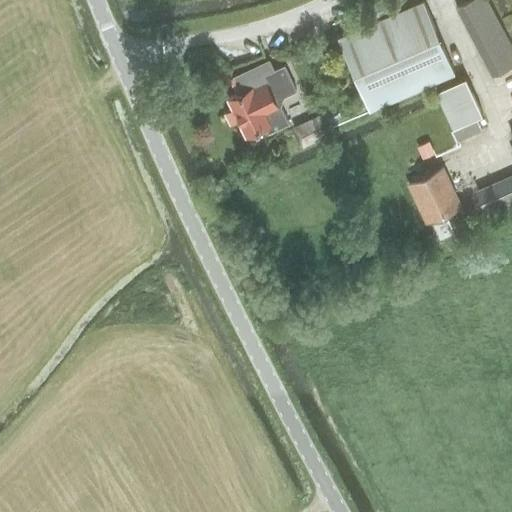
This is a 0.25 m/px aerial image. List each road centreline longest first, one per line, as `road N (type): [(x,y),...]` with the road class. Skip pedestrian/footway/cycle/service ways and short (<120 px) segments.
road 1 (unclassified): [(339,511),(201,246),(121,61)]
road 2 (unclassified): [(121,61),(260,30),(332,0)]
